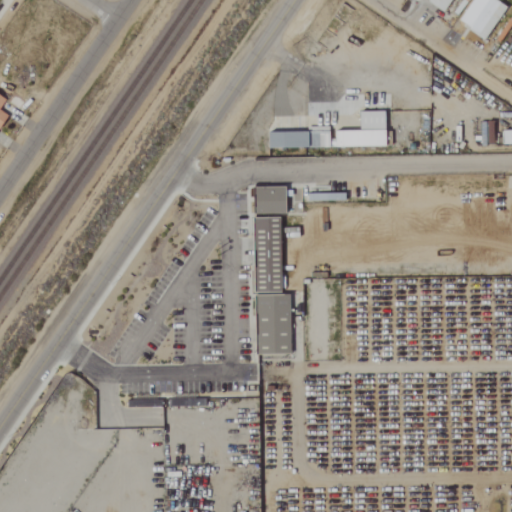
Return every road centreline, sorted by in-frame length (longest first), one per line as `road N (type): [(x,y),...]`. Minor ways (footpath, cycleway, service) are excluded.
road 1 (residential): [(0,424),(292,0)]
road 2 (residential): [(0,188),(128,0)]
